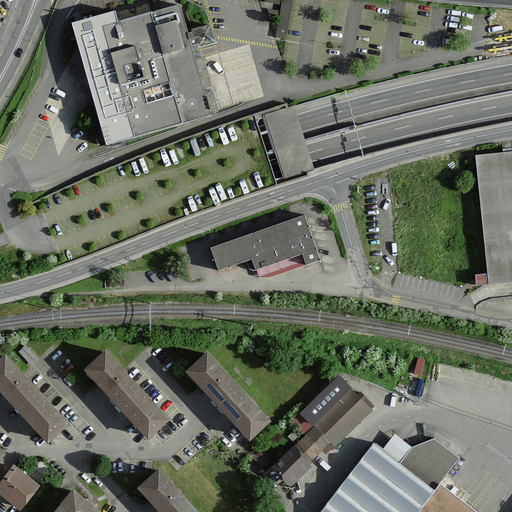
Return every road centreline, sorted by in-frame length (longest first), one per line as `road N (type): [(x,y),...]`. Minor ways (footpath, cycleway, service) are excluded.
road 1 (motorway): [(0,275),(241,174),(511,103)]
road 2 (motorway): [(511,73),(232,144),(0,240)]
road 3 (primary): [(0,292),(328,177)]
road 4 (residential): [(133,288),(373,295)]
road 5 (residential): [(0,471),(31,448),(159,454),(182,441),(202,414)]
road 6 (primary): [(328,177),(511,129)]
road 7 (residential): [(373,295),(511,324)]
road 8 (residential): [(373,295),(328,177)]
